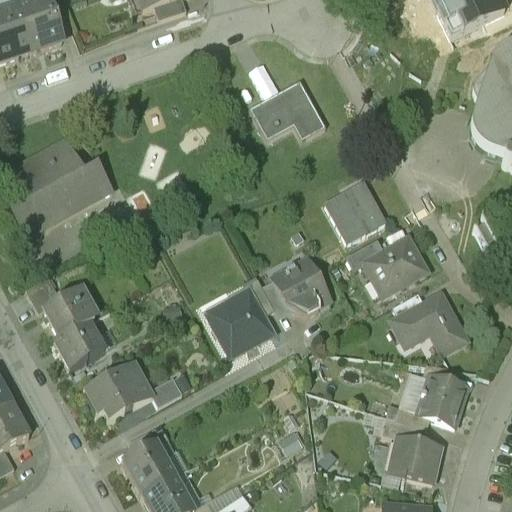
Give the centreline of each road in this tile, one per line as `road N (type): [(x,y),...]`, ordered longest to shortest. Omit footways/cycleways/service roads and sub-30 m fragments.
road 1 (residential): [(238,22),(292,19),(332,43),(410,198),(470,296),(511,342)]
road 2 (residential): [(0,113),(238,22)]
road 3 (residential): [(104,511),(0,321)]
road 4 (residential): [(511,377),(462,511)]
